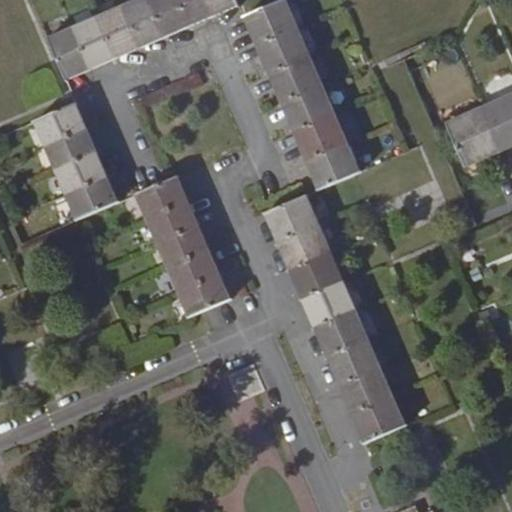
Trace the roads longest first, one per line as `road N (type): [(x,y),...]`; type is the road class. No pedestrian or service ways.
road 1 (residential): [(134,147),(110,89),(228,40),(276,159),(215,189),(266,318)]
road 2 (residential): [(0,431),(266,318)]
road 3 (residential): [(266,318),(345,511)]
